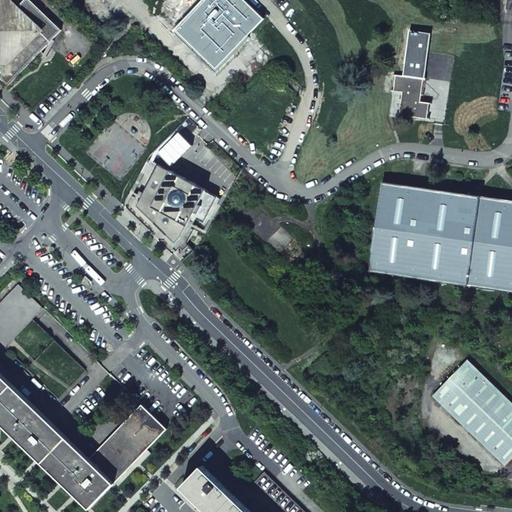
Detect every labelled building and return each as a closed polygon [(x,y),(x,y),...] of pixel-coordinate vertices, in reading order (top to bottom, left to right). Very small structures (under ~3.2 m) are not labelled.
[(0,79),(8,87),(63,31),(30,0),(25,0),(17,9),(7,0),(4,0),(0,4),(0,79)] [(244,0),(207,0),(177,31),(217,69),(265,20),(244,0)] [(420,103),(423,79),(424,79),(431,34),(409,31),(403,77),(395,76),(393,92),(402,93),(399,115),(427,119),(429,104),(420,103)] [(147,159),(128,194),(136,199),(134,203),(155,224),(157,221),(169,232),(166,235),(175,243),(180,238),(187,244),(194,229),(205,235),(220,208),(217,206),(221,199),(206,191),(206,190),(172,171),(171,172),(147,159)] [(511,292),(511,200),(472,195),(382,182),(369,272),(511,292)] [(43,309),(18,285),(0,303),(0,353),(5,348),(33,319),(43,309)] [(86,371),(33,319),(5,348),(58,399),(86,371)] [(511,402),(468,359),(433,396),(506,466),(511,459),(511,402)] [(0,372),(0,420),(90,507),(147,448),(167,429),(142,405),(116,432),(89,459),(0,372)] [(251,511),(203,465),(181,486),(207,511),(251,511)] [(304,511),(265,473),(255,484),(284,511),(304,511)]
